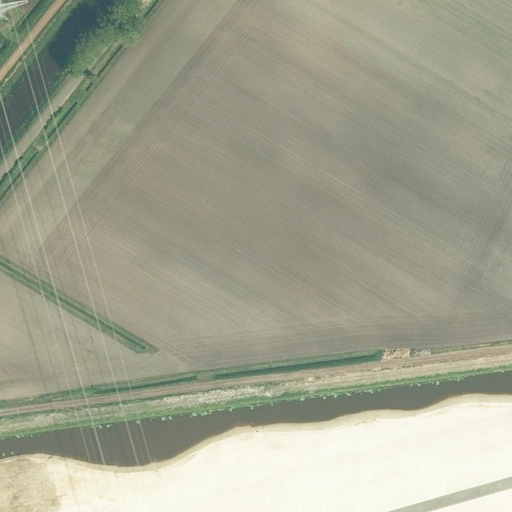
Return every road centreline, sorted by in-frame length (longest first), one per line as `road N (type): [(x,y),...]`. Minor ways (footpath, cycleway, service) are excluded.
road 1 (track): [(511,345),(0,411)]
road 2 (unclassified): [(0,173),(137,0)]
